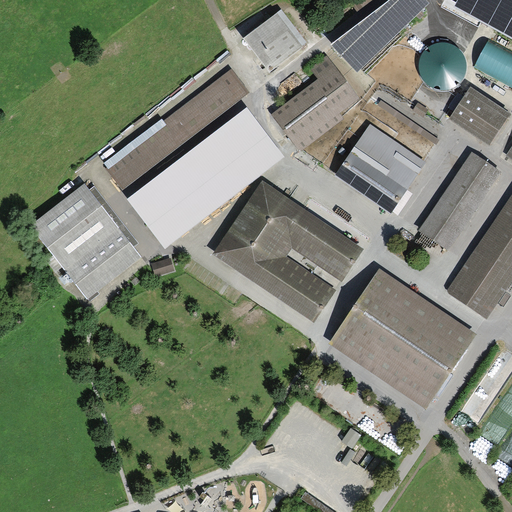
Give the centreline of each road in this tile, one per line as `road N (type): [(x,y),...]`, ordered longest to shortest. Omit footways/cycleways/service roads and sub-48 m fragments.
road 1 (track): [(206,0),(261,91),(265,121),(289,160),(384,235),(320,339)]
road 2 (track): [(289,160),(180,242),(154,252),(116,201),(261,91)]
road 3 (residential): [(511,303),(371,511)]
road 4 (track): [(511,173),(458,138),(407,220),(384,235)]
road 5 (track): [(180,242),(320,339)]
road 6 (track): [(381,0),(261,91)]
road 7 (track): [(374,252),(492,331)]
road 8 (track): [(432,291),(511,175)]
road 9 (track): [(316,346),(432,425)]
